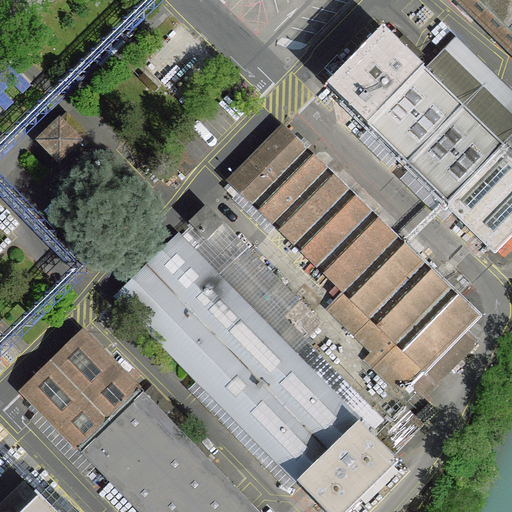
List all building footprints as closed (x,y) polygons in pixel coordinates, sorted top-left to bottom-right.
[(511,0),(455,0),(511,55),(511,0)] [(511,233),(511,149),(379,27),(318,91),(489,258),(511,233)] [(217,73),(194,51),(162,85),(184,106),(217,73)] [(0,107),(23,84),(0,60),(0,107)] [(60,121),(41,141),(64,164),(84,144),(60,121)] [(483,317),(280,122),(228,178),(342,291),(329,307),(369,350),(368,361),(402,396),(483,317)] [(306,302),(207,202),(120,295),(199,382),(193,388),(294,491),(304,481),(332,511),(355,511),(407,464),(378,435),(389,421),(290,316),(306,302)] [(259,511),(87,330),(26,391),(143,511),(259,511)] [(0,511),(58,511),(27,481),(0,508),(0,511)]
